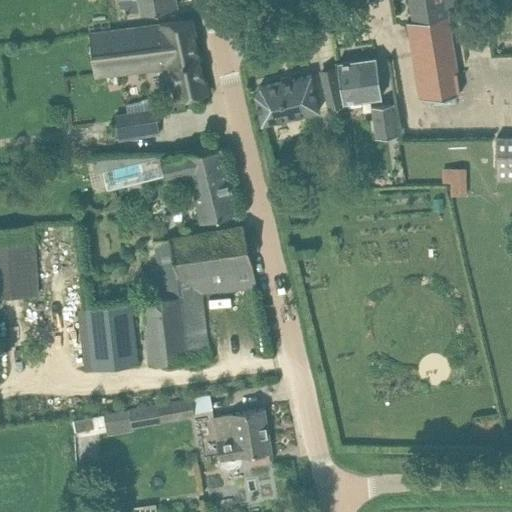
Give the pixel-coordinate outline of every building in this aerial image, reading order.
[(93,0),(96,16),(145,6),(143,0),(93,0)] [(409,0),(413,20),(407,21),(420,98),(461,92),(458,71),(459,71),(448,6),(461,4),(460,0),(409,0)] [(192,19),(173,24),(161,26),(90,32),(96,75),(170,66),(177,99),(208,92),(192,19)] [(338,63),(340,83),(343,101),(381,96),(378,78),(376,58),(338,63)] [(319,70),(328,108),(343,104),(335,66),(319,70)] [(254,95),(261,124),(319,111),(311,74),(260,86),(254,95)] [(371,107),(376,138),(398,135),(394,104),(371,107)] [(511,135),(497,136),(497,179),(511,179),(511,135)] [(331,141),(334,164),(351,162),(348,139),(331,141)] [(220,148),(200,150),(186,150),(161,156),(166,180),(191,174),(202,220),(236,212),(220,148)] [(102,171),(161,156),(160,155),(91,160),(94,173),(102,171)] [(243,224),(223,228),(171,238),(175,261),(152,266),(158,298),(141,300),(149,364),(209,357),(202,293),(257,286),(243,224)] [(0,226),(0,297),(39,294),(34,225),(0,226)] [(87,309),(94,369),(139,364),(132,303),(87,309)] [(157,403),(161,421),(195,415),(191,396),(157,403)] [(104,414),(107,426),(137,420),(135,407),(104,413),(104,414)] [(271,449),(264,408),(244,411),(213,417),(220,458),(221,460),(222,463),(224,465),(226,466),(228,467),(237,465),(239,464),(241,462),(242,459),(242,457),(242,454),(251,453),(271,449)] [(107,426),(104,414),(92,416),(80,418),(73,419),(76,431),(82,430),(94,428),(107,426)]
